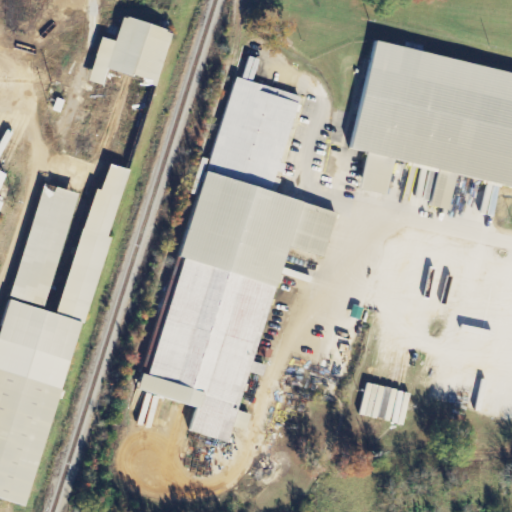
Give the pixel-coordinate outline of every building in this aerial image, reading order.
[(148,84),(165,31),(115,16),(107,41),(94,37),(81,80),(95,84),(99,70),(148,84)] [(511,72),(364,43),(343,149),(360,152),(352,189),(381,195),(388,160),(431,169),(424,206),(442,210),(449,177),(511,189),(511,72)] [(128,391),(188,407),(181,432),(221,443),(225,427),(242,432),(247,415),(233,411),(243,372),(259,377),(262,365),(249,362),(276,261),(281,262),(284,248),(319,257),(331,212),(269,195),(296,96),(250,84),(256,60),(232,53),(178,259),(174,257),(170,272),(161,269),(153,301),(159,302),(140,375),(133,373),(128,391)] [(0,501),(18,506),(70,322),(78,324),(103,237),(102,237),(121,169),(100,163),(93,190),(85,188),(49,314),(36,310),(69,193),(35,184),(3,299),(0,297),(0,501)] [(406,393),(361,384),(354,416),(400,425),(406,393)]
